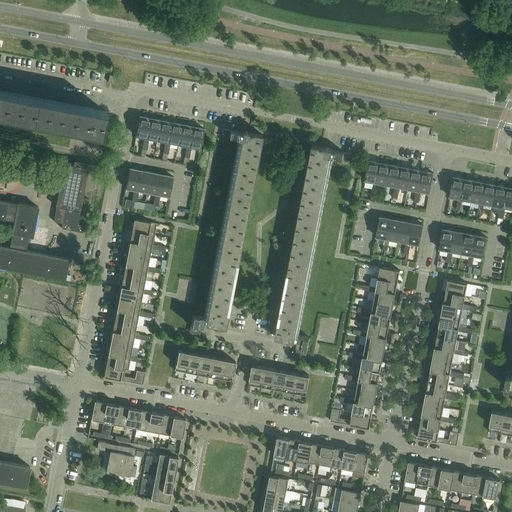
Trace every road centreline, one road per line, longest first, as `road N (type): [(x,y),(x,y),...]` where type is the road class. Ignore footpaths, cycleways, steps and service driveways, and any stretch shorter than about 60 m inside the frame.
road 1 (secondary): [(75,44),(511,128)]
road 2 (secondary): [(511,105),(79,23)]
road 3 (residential): [(129,98),(145,92),(448,149)]
road 4 (residential): [(392,441),(448,149)]
road 5 (residential): [(67,382),(129,98)]
road 6 (residential): [(67,382),(235,412)]
road 7 (residential): [(235,412),(392,441)]
road 8 (residential): [(0,71),(129,98)]
road 9 (residential): [(43,511),(67,382)]
road 10 (residential): [(392,441),(511,464)]
